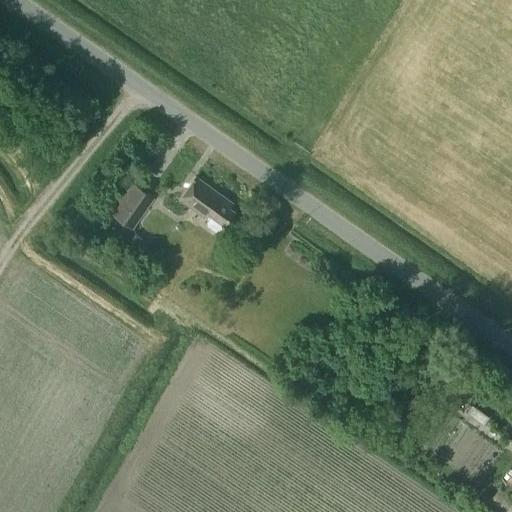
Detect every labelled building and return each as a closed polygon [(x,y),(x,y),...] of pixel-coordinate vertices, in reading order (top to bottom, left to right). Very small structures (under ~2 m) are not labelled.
[(182,196),(207,215),(210,216),(206,221),(208,225),(215,230),(218,229),(222,225),(224,226),(236,210),(230,206),(234,202),(197,176),(182,196)] [(103,210),(131,229),(153,197),(131,182),(126,189),(120,185),(103,210)] [(147,243),(134,234),(126,247),(138,255),(147,243)] [(380,375),(394,385),(393,386),(401,392),(410,380),(389,363),(380,375)] [(379,374),(368,388),(383,399),(393,386),(394,385),(380,375),(379,374)] [(477,389),(461,380),(451,398),(467,407),(477,389)] [(472,404),(466,412),(480,421),(486,413),(472,404)] [(423,435),(454,462),(480,434),(448,406),(423,435)] [(383,408),(378,423),(399,431),(404,415),(383,408)] [(511,474),(509,479),(502,488),(511,495),(511,474)] [(452,479),(448,488),(460,494),(464,486),(452,479)]
